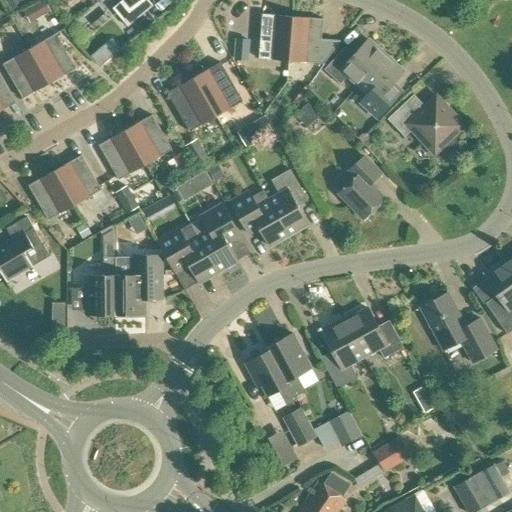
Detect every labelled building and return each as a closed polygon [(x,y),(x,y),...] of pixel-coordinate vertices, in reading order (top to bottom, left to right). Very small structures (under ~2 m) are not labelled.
[(24,0),(6,0),(11,10),(26,3),(24,0)] [(44,0),(34,6),(40,17),(51,11),(44,0)] [(123,0),(113,9),(128,27),(149,9),(141,0),(123,0)] [(258,59),(289,61),(292,17),(262,14),(258,59)] [(292,17),(289,61),(323,64),(340,41),(339,41),(321,39),(323,19),(292,17)] [(56,34),(29,49),(49,84),(76,68),(56,34)] [(234,58),(234,59),(234,60),(248,61),(250,40),(236,39),(234,58)] [(348,76),(358,86),(386,56),(368,39),(354,55),(345,47),(324,70),(340,84),(348,76)] [(49,84),(29,49),(3,64),(23,99),(49,84)] [(386,56),(358,86),(368,94),(360,102),(378,118),(398,96),(390,88),(404,72),(386,56)] [(220,62),(194,78),(216,117),(243,101),(220,62)] [(0,75),(0,111),(16,103),(0,75)] [(216,117),(194,78),(167,93),(189,132),(216,117)] [(425,106),(414,95),(387,119),(404,137),(412,130),(434,155),(444,146),(456,146),(457,134),(465,126),(441,100),(439,102),(433,102),(431,100),(425,106)] [(308,103),(295,115),(305,127),(319,115),(308,103)] [(152,115),(125,130),(145,165),(172,150),(152,115)] [(264,116),(237,132),(246,147),(273,131),(264,116)] [(145,165),(125,130),(99,145),(119,180),(145,165)] [(197,138),(184,146),(199,171),(212,163),(197,138)] [(185,150),(172,157),(181,172),(193,164),(185,150)] [(81,155),(55,171),(75,205),(101,190),(81,155)] [(381,175),(363,156),(349,170),(356,177),(339,193),(364,219),(384,200),(370,185),(381,175)] [(217,165),(208,170),(214,182),(224,177),(217,165)] [(268,200),(289,236),(308,225),(297,206),(308,200),(290,170),(271,180),(279,194),(268,200)] [(75,205),(55,171),(28,186),(48,220),(75,205)] [(193,195),(187,186),(186,184),(175,190),(176,192),(182,202),(193,195)] [(127,185),(115,192),(127,214),(139,207),(127,185)] [(269,247),(289,236),(268,200),(257,207),(252,197),(233,208),(249,234),(259,228),(269,247)] [(157,216),(151,205),(142,210),(148,221),(157,216)] [(191,224),(218,272),(237,261),(227,243),(240,236),(222,205),(201,217),(202,218),(191,224)] [(50,257),(42,243),(33,227),(27,217),(6,229),(12,239),(0,245),(0,270),(6,281),(31,267),(32,267),(33,267),(50,257)] [(85,223),(76,228),(83,239),(91,234),(85,223)] [(218,272),(191,224),(180,231),(179,229),(157,242),(175,274),(189,266),(199,283),(218,272)] [(103,236),(103,245),(114,245),(113,230),(103,236)] [(116,257),(116,275),(115,275),(115,315),(127,315),(145,315),(145,300),(161,300),(161,285),(161,255),(138,255),(137,257),(116,257)] [(86,315),(115,315),(115,275),(116,275),(116,257),(103,257),(103,275),(90,275),(90,289),(86,289),(86,315)] [(511,271),(506,263),(484,278),(496,295),(486,303),(506,332),(511,327),(511,271)] [(466,326),(448,293),(420,308),(443,350),(460,341),(472,363),(497,350),(480,319),(466,326)] [(368,308),(345,321),(364,357),(379,349),(384,358),(404,348),(389,321),(378,327),(368,308)] [(364,357),(345,321),(322,333),(332,352),(321,358),(337,389),(357,378),(349,364),(364,357)] [(51,327),(51,338),(64,338),(64,327),(51,327)] [(295,397),(296,397),(306,392),(297,376),(312,369),(293,333),(267,347),(269,350),(295,397)] [(295,397),(269,350),(245,363),(258,387),(262,385),(268,396),(278,391),(286,406),(297,400),(296,397),(295,397)] [(282,417),(298,446),(317,436),(301,406),(282,417)] [(343,446),(361,436),(349,411),(331,421),(343,446)] [(314,429),(324,447),(338,440),(328,421),(314,429)] [(267,435),(282,463),(296,455),(281,428),(267,435)] [(398,436),(372,451),(380,464),(384,472),(385,472),(410,457),(398,436)] [(494,464),(502,477),(510,473),(502,460),(494,464)] [(468,511),(474,511),(492,502),(510,492),(494,464),(454,487),(468,511)] [(332,471),(322,485),(319,483),(299,511),(337,511),(345,501),(341,498),(351,484),(332,471)] [(426,511),(416,494),(406,500),(384,511),(426,511)]
